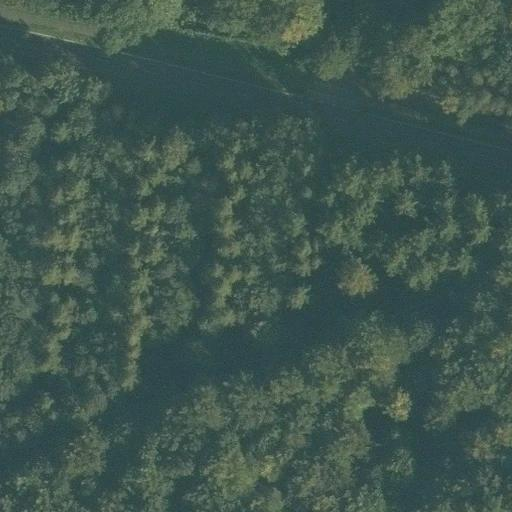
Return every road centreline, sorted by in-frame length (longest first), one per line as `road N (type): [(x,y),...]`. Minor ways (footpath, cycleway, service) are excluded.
road 1 (track): [(511,298),(0,509)]
road 2 (tertiary): [(0,30),(332,111)]
road 3 (tertiary): [(332,111),(511,161)]
road 4 (residential): [(332,111),(361,42),(463,0)]
